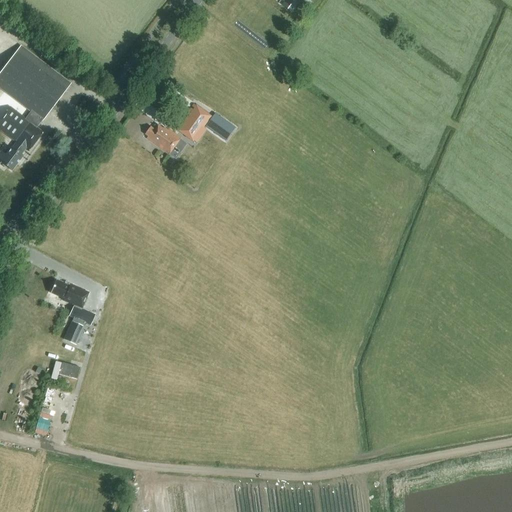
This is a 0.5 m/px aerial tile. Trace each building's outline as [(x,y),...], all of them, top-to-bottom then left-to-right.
[(295,0),(285,0),(283,4),(293,12),(300,3),(295,0)] [(0,162),(12,171),(23,156),(21,155),(25,149),(28,152),(43,133),(37,128),(42,121),(71,84),(20,46),(0,72),(0,88),(31,112),(25,119),(10,107),(0,119),(0,128),(17,141),(13,147),(12,147),(7,154),(1,150),(0,151),(0,162)] [(196,108),(179,131),(192,140),(209,118),(196,108)] [(215,113),(207,127),(221,135),(225,128),(232,133),(236,126),(215,113)] [(170,155),(182,139),(167,128),(166,129),(164,128),(164,129),(158,125),(155,130),(151,127),(146,134),(149,137),(147,139),(170,155)] [(69,316),(74,318),(65,340),(76,345),(85,323),(86,324),(91,314),(81,309),(88,293),(74,287),(73,288),(57,281),(51,293),(67,300),(67,302),(68,303),(68,304),(73,306),(69,316)]
